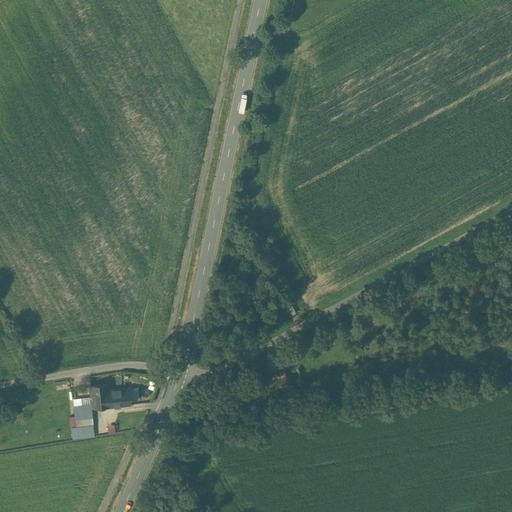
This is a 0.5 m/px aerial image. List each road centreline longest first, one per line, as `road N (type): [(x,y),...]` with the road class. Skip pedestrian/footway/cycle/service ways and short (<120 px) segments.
road 1 (secondary): [(260,0),(180,373)]
road 2 (unclassified): [(511,214),(234,365),(180,373)]
road 3 (unclassified): [(180,373),(114,366),(0,385)]
road 4 (secondary): [(180,373),(120,511)]
